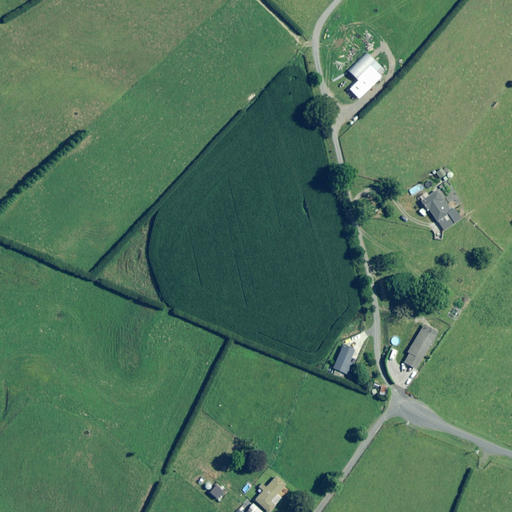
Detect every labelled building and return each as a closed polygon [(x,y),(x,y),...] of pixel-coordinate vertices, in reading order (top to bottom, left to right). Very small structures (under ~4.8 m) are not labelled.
[(366,53),(348,71),(357,81),(349,89),(360,99),(386,73),(366,53)] [(444,175),(440,170),(436,173),(439,178),(444,175)] [(447,172),(446,173),(445,174),(445,175),(445,176),(445,177),(445,178),(446,178),(446,179),(447,179),(447,180),(448,180),(449,180),(450,180),(451,180),(452,179),(453,178),(453,177),(453,176),(453,175),(453,174),(453,173),(452,173),(451,172),(450,172),(449,172),(448,172),(447,172)] [(453,224),(460,219),(453,209),(450,211),(436,191),(428,196),(425,193),(418,198),(427,211),(428,210),(436,222),(437,221),(443,231),(453,224)] [(436,332),(423,325),(407,352),(408,353),(403,363),(414,369),(436,332)] [(355,350),(343,345),(333,368),(350,376),(355,364),(350,362),(355,350)] [(254,500),(266,511),(268,511),(274,505),(270,502),(285,485),(275,476),(265,487),(261,483),(258,487),(262,491),(254,500)] [(260,511),(250,502),(241,511),(260,511)]
